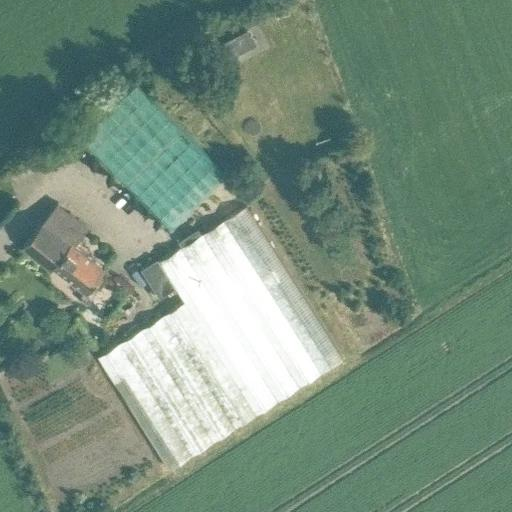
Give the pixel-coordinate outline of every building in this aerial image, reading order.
[(232,56),(247,49),(239,33),(225,41),(232,56)] [(170,229),(226,174),(138,83),(81,138),(170,229)] [(89,226),(73,214),(57,202),(23,245),(52,268),(55,265),(87,291),(100,275),(106,267),(75,244),(89,226)] [(169,466),(342,358),(246,204),(158,259),(166,271),(155,278),(163,291),(173,284),(183,300),(98,353),(169,466)] [(189,222),(201,228),(207,216),(195,211),(189,222)]
